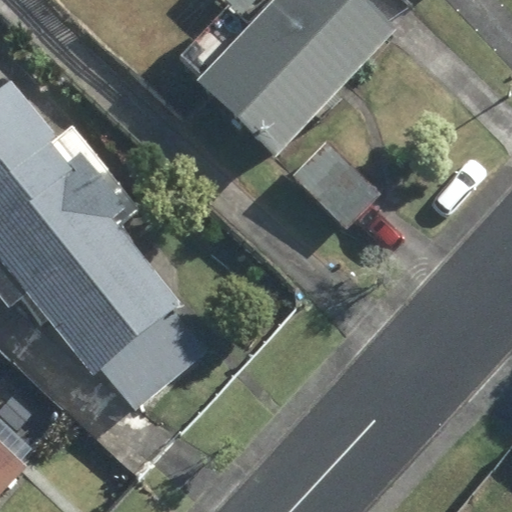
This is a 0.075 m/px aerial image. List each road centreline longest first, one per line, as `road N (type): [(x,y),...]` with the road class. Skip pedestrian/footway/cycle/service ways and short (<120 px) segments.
road 1 (unknown): [(356,348),(0,44)]
road 2 (residential): [(511,272),(291,511)]
